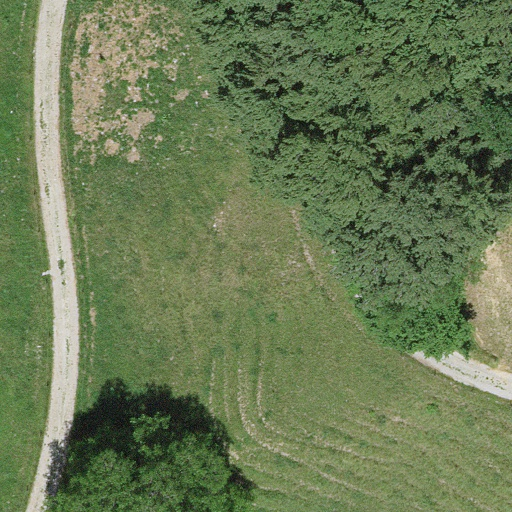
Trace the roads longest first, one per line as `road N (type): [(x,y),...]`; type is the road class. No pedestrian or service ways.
road 1 (track): [(37,511),(57,447),(69,319),(47,176),(45,55),(56,0)]
road 2 (track): [(250,0),(288,70),(346,258),(390,320),(439,356),(511,385)]
